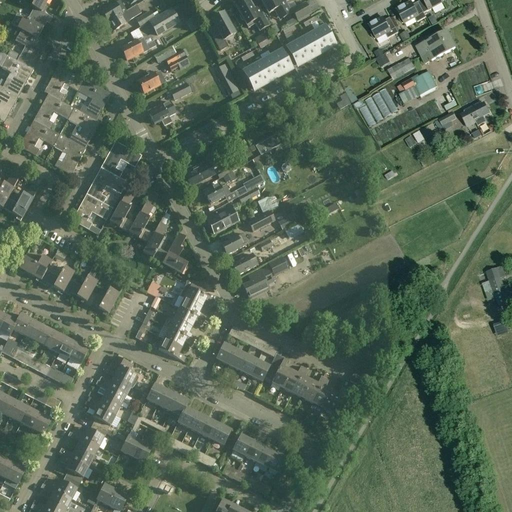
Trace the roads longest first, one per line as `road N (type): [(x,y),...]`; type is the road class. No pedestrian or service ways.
road 1 (residential): [(158,167),(353,53),(340,29)]
road 2 (residential): [(194,382),(305,440),(311,459),(283,511)]
road 3 (residential): [(158,167),(71,0)]
road 4 (residential): [(228,317),(227,298),(158,167)]
road 5 (residential): [(344,374),(228,317)]
road 6 (residential): [(19,511),(77,403)]
